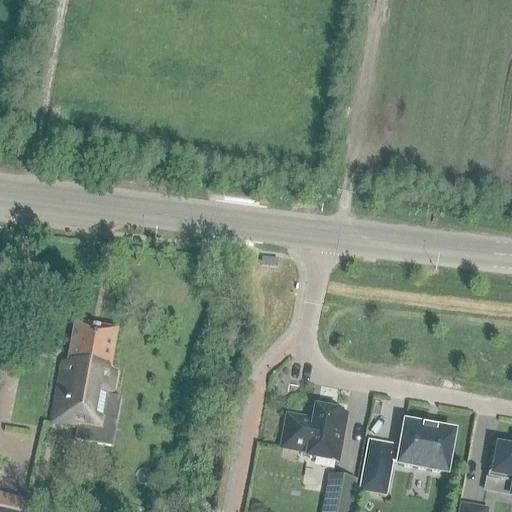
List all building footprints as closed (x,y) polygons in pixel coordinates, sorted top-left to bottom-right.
[(61,361),(50,425),(77,429),(86,431),(87,428),(104,431),(106,420),(115,422),(119,400),(110,398),(115,371),(109,370),(116,332),(74,325),(67,362),(61,361)] [(336,463),(345,416),(315,410),(313,423),(287,418),(281,449),(307,454),(307,458),(336,463)] [(360,492),(384,496),(390,463),(397,465),(397,466),(444,475),(451,436),(434,433),(435,431),(432,431),(432,432),(424,431),(424,429),(422,429),(421,430),(405,427),(400,453),(392,452),(392,449),(369,445),(360,492)] [(511,446),(493,443),(486,481),(511,485),(511,496),(511,498),(511,446)] [(320,511),(350,511),(356,481),(351,480),(326,476),(320,511)] [(0,500),(0,511),(7,511),(9,503),(0,500)]
